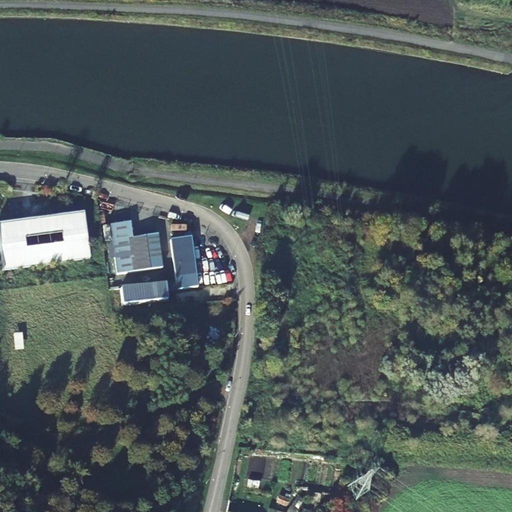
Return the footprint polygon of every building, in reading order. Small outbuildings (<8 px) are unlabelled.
[(0,259),(2,276),(88,265),(84,219),(0,229),(0,259)] [(132,226),(112,228),(118,278),(163,273),(158,240),(133,242),(132,226)] [(190,245),(170,247),(176,298),(197,295),(190,245)] [(164,292),(120,296),(121,313),(165,308),(164,292)] [(285,511),(266,507),(265,511),(314,511),(317,503),(292,496),(287,511),(285,511)]
